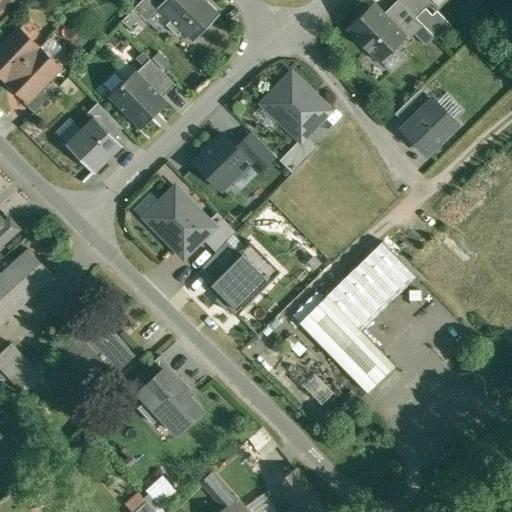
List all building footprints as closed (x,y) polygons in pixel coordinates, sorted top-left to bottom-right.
[(0,0),(0,12),(11,0),(0,0)] [(146,21),(158,8),(157,7),(164,0),(141,0),(133,9),(146,21)] [(164,0),(157,7),(158,8),(194,42),(220,14),(205,0),(164,0)] [(398,0),(396,0),(385,12),(407,35),(406,36),(409,40),(423,25),(415,18),(398,0)] [(398,0),(415,18),(431,3),(428,0),(398,0)] [(374,2),(347,29),(379,62),(406,36),(407,35),(385,12),(374,2)] [(4,44),(0,48),(0,73),(8,81),(40,47),(20,28),(4,44)] [(40,47),(8,81),(27,100),(28,100),(45,83),(60,67),(40,47)] [(150,59),(137,71),(162,97),(175,84),(150,59)] [(294,69),(261,101),(301,140),(306,135),(333,108),(294,69)] [(136,70),(109,96),(140,129),(167,102),(162,97),(137,71),(136,70)] [(45,83),(28,100),(27,100),(25,102),(35,112),(54,92),(45,83)] [(422,88),(396,113),(407,125),(433,99),(422,88)] [(407,125),(403,128),(428,154),(459,124),(434,98),(407,125)] [(87,113),(91,118),(94,116),(114,136),(122,128),(98,103),(87,113)] [(91,118),(66,144),(95,173),(123,145),(114,136),(94,116),(91,118)] [(229,130),(196,161),(221,186),(253,155),(243,145),(229,130)] [(253,135),(243,145),(253,155),(262,166),(272,156),(253,135)] [(319,148),(306,135),(301,140),(283,158),(295,171),(319,148)] [(176,183),(141,217),(184,260),(205,239),(219,226),(212,219),(176,183)] [(218,213),(212,219),(219,226),(205,239),(216,251),(236,231),(218,213)] [(0,245),(19,228),(10,218),(4,223),(0,219),(0,245)] [(309,286),(257,234),(202,288),(254,341),(309,286)] [(474,334),(383,240),(326,295),(395,366),(406,377),(434,351),(445,362),(474,334)] [(0,277),(0,324),(53,277),(30,251),(0,277)] [(395,366),(326,295),(300,321),(368,392),(395,366)] [(133,357),(95,316),(66,343),(103,384),(133,357)] [(46,378),(14,343),(0,355),(0,363),(28,394),(46,378)] [(168,353),(139,380),(180,426),(210,399),(168,353)] [(82,418),(50,382),(32,398),(65,434),(82,418)] [(198,478),(222,505),(231,497),(207,470),(198,478)] [(325,511),(297,470),(278,483),(294,508),(288,511),(325,511)] [(162,476),(147,490),(161,505),(176,492),(162,476)] [(155,511),(146,501),(133,511),(155,511)]
